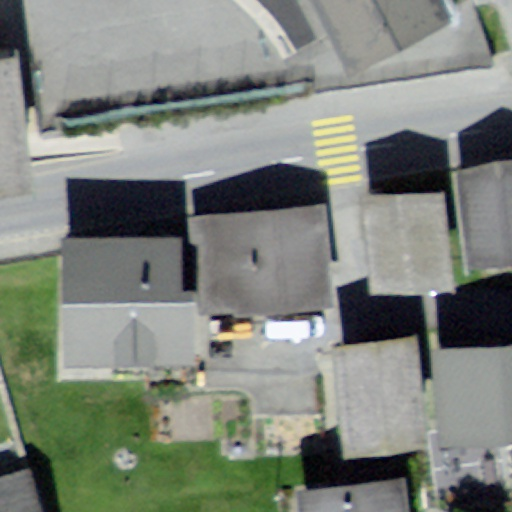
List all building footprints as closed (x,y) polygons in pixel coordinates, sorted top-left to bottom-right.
[(313,0),(348,62),(441,12),(435,0),(313,0)] [(0,88),(0,175),(10,174),(0,88)] [(511,173),(449,179),(458,278),(511,272),(511,173)] [(437,199),(356,203),(360,297),(442,293),(437,199)] [(323,209),(196,216),(204,377),(331,371),(329,348),(323,209)] [(185,240),(58,237),(55,364),(182,367),(185,240)] [(331,371),(339,450),(416,443),(406,340),(329,348),(331,371)] [(511,344),(428,353),(438,449),(511,441),(511,344)] [(36,511),(25,476),(0,483),(0,511),(36,511)] [(402,511),(400,480),(290,491),(291,511),(402,511)]
